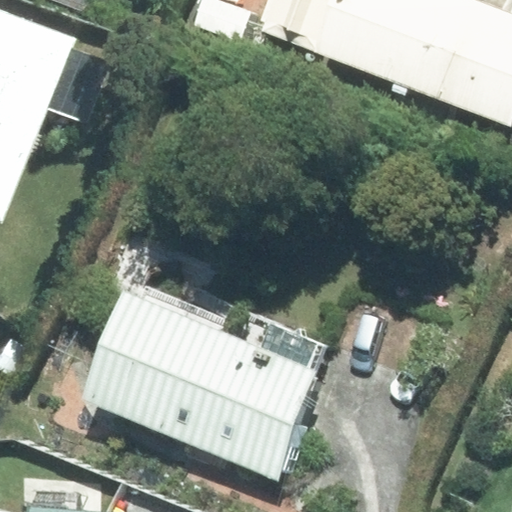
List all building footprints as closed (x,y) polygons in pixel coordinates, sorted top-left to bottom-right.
[(43,0),(77,12),(81,0),(43,0)] [(261,20),(269,0),(216,0),(215,3),(261,20)] [(511,7),(493,0),(278,0),(267,31),(325,52),(511,123),(511,7)] [(0,187),(55,36),(0,15),(0,187)] [(97,402),(290,482),(335,374),(143,293),(97,402)]
